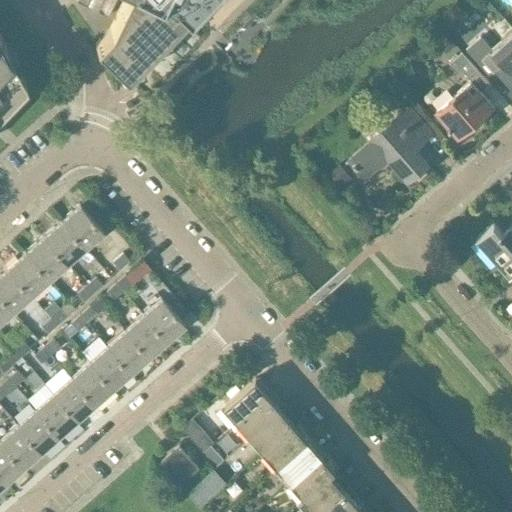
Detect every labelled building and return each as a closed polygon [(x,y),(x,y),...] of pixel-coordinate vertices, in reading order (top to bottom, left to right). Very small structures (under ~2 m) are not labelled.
[(122,0),(109,28),(98,39),(94,43),(125,73),(140,58),(144,61),(202,0),(122,0)] [(106,15),(113,0),(102,0),(97,11),(106,15)] [(511,28),(491,46),(481,35),(466,48),(482,66),(487,62),(503,80),(511,72),(511,28)] [(447,35),(438,43),(443,48),(449,49),(454,44),(447,35)] [(0,106),(24,82),(0,37),(0,106)] [(493,105),(481,91),(490,82),(463,51),(450,63),(459,73),(462,70),(470,79),(435,110),(458,136),(493,105)] [(415,147),(431,132),(407,105),(369,139),(370,141),(349,160),(364,176),(385,158),(406,181),(428,162),(415,147)] [(102,230),(78,203),(60,219),(83,246),(102,230)] [(83,246),(60,219),(41,235),(65,262),(83,246)] [(494,221),(476,237),(510,276),(511,273),(511,221),(502,230),(494,221)] [(65,262),(41,235),(24,251),(47,278),(65,262)] [(47,278),(24,251),(6,267),(29,293),(47,278)] [(118,269),(128,260),(121,253),(111,261),(118,269)] [(29,293),(6,267),(0,271),(0,296),(11,309),(29,293)] [(121,290),(131,282),(124,274),(114,283),(121,290)] [(91,292),(101,284),(94,276),(85,285),(91,292)] [(112,298),(121,290),(114,283),(105,291),(112,298)] [(82,301),(91,292),(85,285),(75,293),(82,301)] [(0,319),(11,309),(0,296),(0,319)] [(183,323),(160,296),(141,312),(165,339),(183,323)] [(86,322),(96,313),(89,305),(79,314),(86,322)] [(55,324),(65,316),(58,309),(49,317),(55,324)] [(165,339),(141,312),(123,328),(146,355),(165,339)] [(77,330),(86,322),(79,314),(70,322),(77,330)] [(46,332),(55,324),(49,317),(39,325),(46,332)] [(146,355),(123,328),(105,344),(128,371),(146,355)] [(50,353),(59,345),(52,338),(43,346),(50,353)] [(19,356),(29,347),(23,340),(13,348),(19,356)] [(128,371),(105,344),(87,360),(111,387),(128,371)] [(40,362),(50,353),(43,346),(33,354),(40,362)] [(10,364),(19,356),(13,348),(4,357),(10,364)] [(111,387),(87,360),(69,376),(93,402),(111,387)] [(14,385),(23,377),(16,369),(7,377),(14,385)] [(93,402),(69,376),(51,392),(74,418),(93,402)] [(238,420),(269,392),(255,376),(224,404),(238,420)] [(0,388),(4,393),(14,385),(7,377),(0,383),(0,388)] [(74,418),(51,392),(33,407),(56,434),(74,418)] [(252,435),(282,407),(269,392),(238,420),(252,435)] [(56,434),(33,407),(15,423),(39,450),(56,434)] [(265,450),(296,422),(282,407),(252,435),(265,450)] [(278,464),(309,437),(296,422),(265,450),(278,464)] [(39,450),(15,423),(0,436),(0,442),(21,466),(39,450)] [(291,480),(322,452),(309,437),(278,464),(291,480)] [(21,466),(0,442),(0,478),(2,482),(21,466)] [(198,465),(179,444),(160,460),(179,482),(198,465)] [(216,451),(209,458),(216,465),(223,458),(216,451)] [(301,498),(335,468),(322,452),(291,480),(304,494),(300,497),(301,498)] [(312,511),(315,511),(345,486),(332,471),(336,468),(335,468),(301,498),(312,511)] [(198,482),(189,490),(197,499),(203,494),(203,488),(198,482)] [(345,511),(358,501),(345,486),(315,511),(345,511)] [(367,511),(358,501),(345,511),(367,511)]
